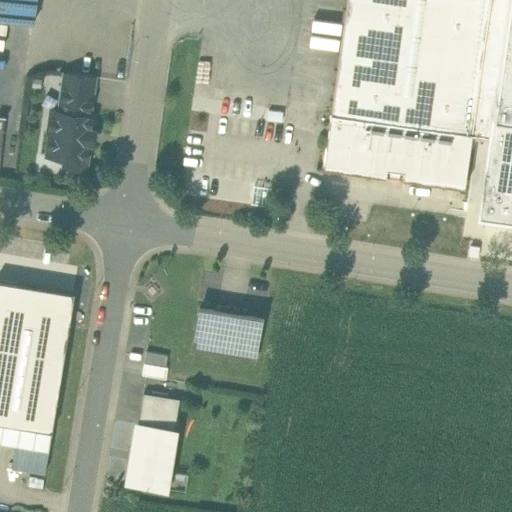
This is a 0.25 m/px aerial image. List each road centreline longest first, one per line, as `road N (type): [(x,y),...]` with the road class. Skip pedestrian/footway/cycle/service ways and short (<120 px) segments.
road 1 (unclassified): [(128,222),(511,285)]
road 2 (unclassified): [(81,511),(128,222)]
road 3 (residential): [(128,222),(161,0)]
road 4 (unclassified): [(0,202),(128,222)]
